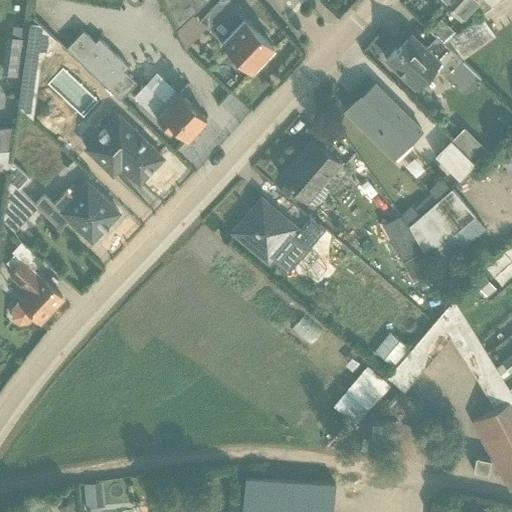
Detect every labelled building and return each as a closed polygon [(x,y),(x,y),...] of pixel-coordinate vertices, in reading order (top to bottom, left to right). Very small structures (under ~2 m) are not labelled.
[(158,0),(174,30),(191,15),(206,0),(158,0)] [(204,27),(250,70),(272,47),(249,25),(252,21),(230,0),(216,0),(200,17),(204,21),(201,24),(204,27)] [(483,0),(443,0),(460,17),(469,7),(479,16),(491,7),(483,0)] [(201,24),(191,15),(174,30),(183,46),(184,47),(204,27),(201,24)] [(455,34),(443,43),(461,60),(494,36),(479,16),(455,34)] [(443,43),(455,34),(439,18),(428,30),(436,37),(443,43)] [(28,23),(25,51),(40,59),(55,41),(38,24),(28,23)] [(82,31),(65,49),(119,100),(136,83),(124,72),(128,67),(97,39),(94,42),(82,31)] [(400,45),(385,61),(415,89),(435,68),(446,78),(461,60),(443,43),(436,37),(424,49),(411,36),(401,46),(400,45)] [(168,130),(172,126),(186,139),(205,118),(156,72),(132,96),(168,130)] [(359,95),(342,111),(392,161),(394,160),(397,163),(413,146),(410,143),(421,131),(374,84),(361,97),(359,95)] [(511,113),(501,107),(493,123),(511,132),(511,130),(511,113)] [(138,183),(161,158),(115,114),(84,147),(111,174),(120,165),(138,183)] [(474,164),(449,140),(433,156),(458,180),(474,164)] [(311,141),(280,177),(313,205),(320,202),(325,197),(326,189),(323,186),(340,165),(311,141)] [(0,171),(8,171),(9,162),(11,150),(0,151),(0,171)] [(7,179),(18,190),(29,179),(9,162),(8,171),(7,179)] [(13,232),(37,207),(34,204),(18,190),(7,179),(1,220),(13,232)] [(407,226),(449,190),(439,179),(427,190),(429,193),(412,208),(410,205),(400,215),(407,226)] [(34,204),(37,207),(60,228),(67,220),(90,242),(118,213),(85,182),(70,197),(65,192),(53,204),(43,195),(34,204)] [(474,215),(449,190),(407,226),(426,257),(432,252),(474,215)] [(297,231),(260,200),(233,232),(269,262),(289,238),(306,251),(324,230),(308,217),(297,231)] [(337,224),(314,205),(307,216),(308,217),(324,230),(329,234),(337,224)] [(407,226),(400,215),(381,225),(401,262),(419,253),(421,252),(407,226)] [(485,228),(474,215),(432,252),(443,264),(485,228)] [(39,321),(61,298),(32,270),(41,260),(20,241),(11,252),(13,254),(6,263),(13,269),(7,275),(25,290),(15,301),(17,303),(11,309),(11,318),(18,325),(27,323),(34,316),(39,321)] [(429,271),(419,253),(401,262),(412,281),(429,271)] [(483,442),(511,426),(511,395),(503,381),(494,368),(452,300),(386,378),(403,392),(450,338),(494,410),(472,421),(483,442)] [(373,351),(393,368),(409,349),(389,333),(373,351)] [(511,354),(494,368),(503,381),(511,372),(511,354)] [(345,390),(332,406),(342,415),(349,421),(362,406),(360,405),(382,378),(366,365),(345,391),(345,390)] [(511,372),(503,381),(511,392),(511,372)] [(511,426),(483,442),(508,488),(510,489),(511,487),(511,426)] [(472,471),(487,474),(489,461),(474,458),(472,471)] [(241,511),(332,511),(334,484),(244,478),(241,511)] [(129,505),(146,504),(144,487),(128,489),(129,505)] [(86,509),(103,508),(101,491),(85,493),(86,509)]
